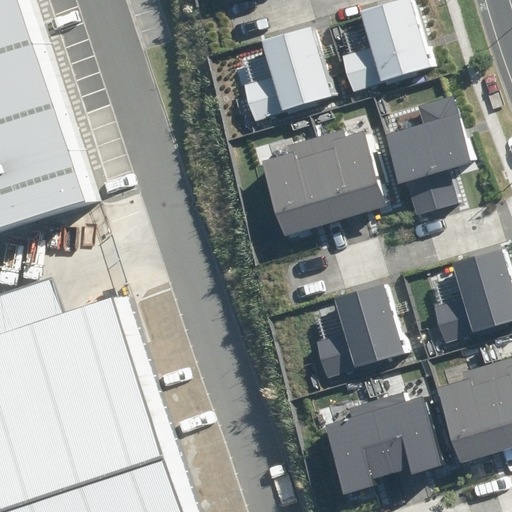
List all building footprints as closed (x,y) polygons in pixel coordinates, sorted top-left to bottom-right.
[(0,0),(0,206),(114,167),(55,0),(0,0)] [(343,56),(353,91),(432,68),(411,0),(404,0),(361,13),(371,48),(343,56)] [(243,87),(254,122),(334,96),(311,25),(263,41),(274,76),(243,87)] [(405,182),(416,216),(458,203),(447,169),(473,161),(454,97),(420,107),(425,124),(386,135),(400,183),(405,182)] [(284,236),(388,206),(366,131),(346,137),(344,130),(288,146),(291,154),(263,162),(284,236)] [(434,307),(445,342),(511,321),(511,280),(503,250),(455,265),(465,298),(434,307)] [(0,491),(203,427),(148,252),(0,298),(0,491)] [(316,344),(327,379),(406,355),(385,284),(335,299),(346,335),(316,344)] [(437,388),(461,463),(511,447),(511,357),(463,373),(465,379),(437,388)] [(410,468),(412,475),(443,466),(422,397),(405,402),(402,393),(349,408),(351,418),(324,426),(344,493),(373,484),(372,479),(410,468)] [(0,511),(230,511),(203,427),(0,491),(0,511)]
